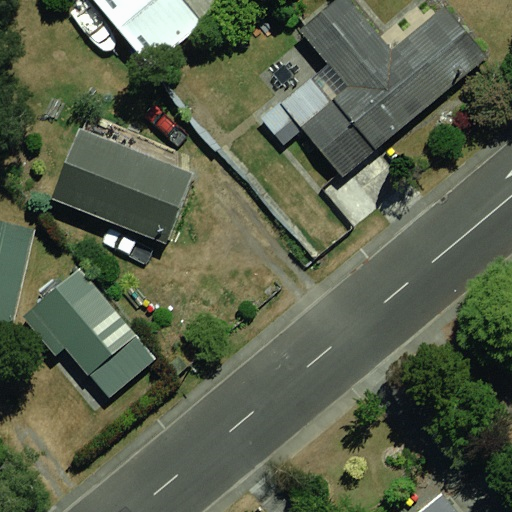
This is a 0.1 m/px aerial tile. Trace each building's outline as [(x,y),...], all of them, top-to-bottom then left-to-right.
[(171,0),(85,0),(143,68),(193,26),(171,0)] [(273,105),(334,178),(472,63),(424,6),(372,50),(330,0),(329,0),(287,35),(316,70),(273,105)] [(147,241),(176,167),(61,123),(32,197),(147,241)] [(0,230),(0,348),(6,351),(43,246),(0,230)] [(26,311),(78,372),(123,335),(71,273),(26,311)] [(447,511),(430,491),(403,511),(447,511)]
